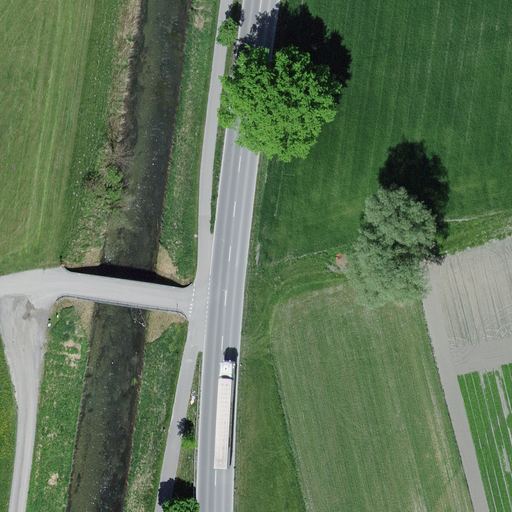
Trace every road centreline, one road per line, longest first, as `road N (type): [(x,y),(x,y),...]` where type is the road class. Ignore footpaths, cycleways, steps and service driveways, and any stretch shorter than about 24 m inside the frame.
road 1 (secondary): [(262,0),(231,237),(214,511)]
road 2 (track): [(18,511),(34,348),(19,285)]
road 3 (track): [(0,288),(44,281),(225,305)]
